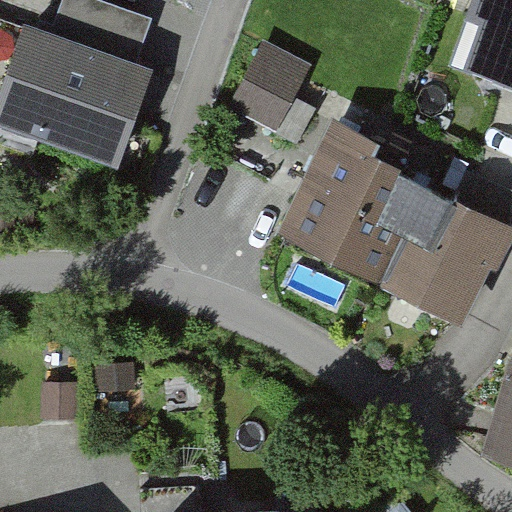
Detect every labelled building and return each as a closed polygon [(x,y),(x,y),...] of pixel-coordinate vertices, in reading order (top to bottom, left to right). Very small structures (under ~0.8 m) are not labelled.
[(108,0),(63,0),(52,29),(137,59),(145,37),(153,16),(108,0)] [(511,0),(471,0),(470,6),(497,16),(480,61),(511,72),(511,0)] [(52,29),(23,19),(0,83),(0,117),(118,159),(152,64),(137,59),(52,29)] [(320,67),(283,50),(259,101),(295,119),(320,67)] [(511,236),(511,214),(356,128),(299,228),(464,321),(511,236)] [(35,209),(0,209),(0,227),(35,227),(35,209)] [(511,360),(486,445),(511,453),(511,360)]
